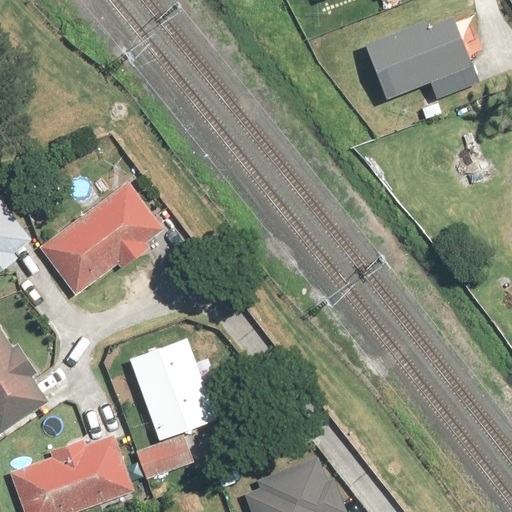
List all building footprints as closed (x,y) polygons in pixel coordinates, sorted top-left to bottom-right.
[(428,28),(425,22),(370,46),(393,101),(436,82),(444,100),(486,81),(458,15),(428,28)] [(133,176),(42,246),(82,296),(124,263),(128,268),(155,247),(152,242),(173,226),(133,176)] [(0,190),(0,276),(21,260),(17,256),(38,240),(0,190)] [(0,322),(0,431),(3,435),(53,402),(0,322)] [(134,359),(164,441),(219,421),(189,339),(134,359)] [(118,436),(15,472),(29,511),(90,511),(139,495),(118,436)] [(189,437),(140,452),(148,479),(197,465),(189,437)] [(352,511),(339,476),(333,478),(323,452),(262,475),(266,487),(252,493),(258,511),(352,511)]
